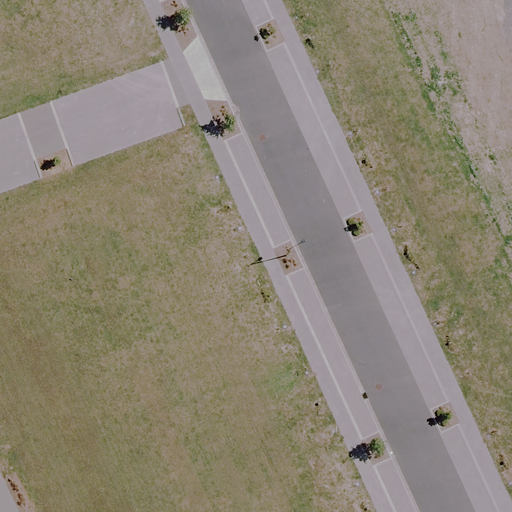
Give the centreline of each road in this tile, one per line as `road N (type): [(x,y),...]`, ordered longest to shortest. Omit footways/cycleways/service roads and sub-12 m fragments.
road 1 (residential): [(447,511),(243,66)]
road 2 (residential): [(0,152),(243,66)]
